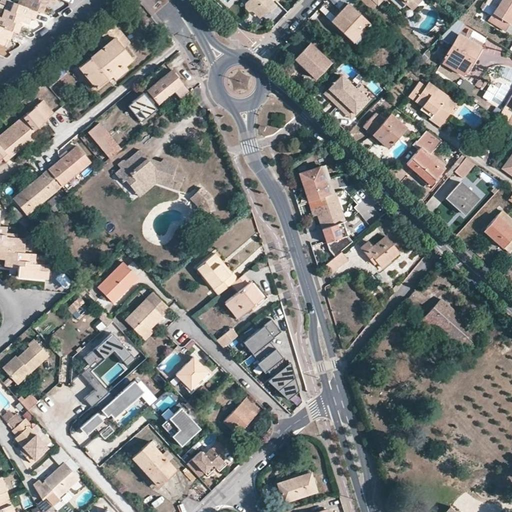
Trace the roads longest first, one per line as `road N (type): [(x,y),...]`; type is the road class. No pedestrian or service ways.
road 1 (residential): [(511,306),(292,104),(258,95)]
road 2 (secondary): [(247,127),(253,154),(282,201),(315,306)]
road 3 (residential): [(186,322),(294,426)]
road 4 (residential): [(80,123),(184,39)]
